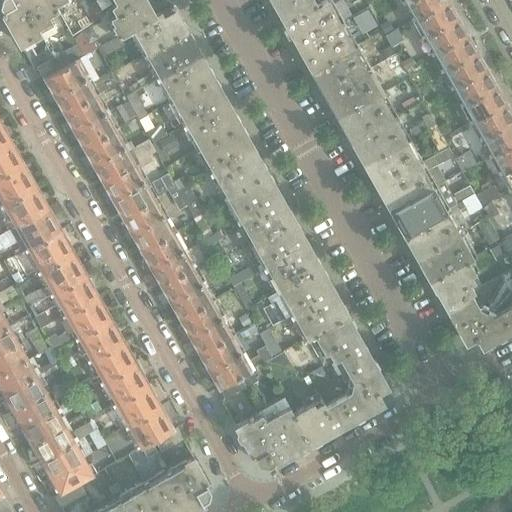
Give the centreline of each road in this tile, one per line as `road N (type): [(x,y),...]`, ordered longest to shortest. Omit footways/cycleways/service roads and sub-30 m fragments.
road 1 (residential): [(250,504),(0,63)]
road 2 (residential): [(444,395),(221,0)]
road 3 (residential): [(250,504),(444,395)]
